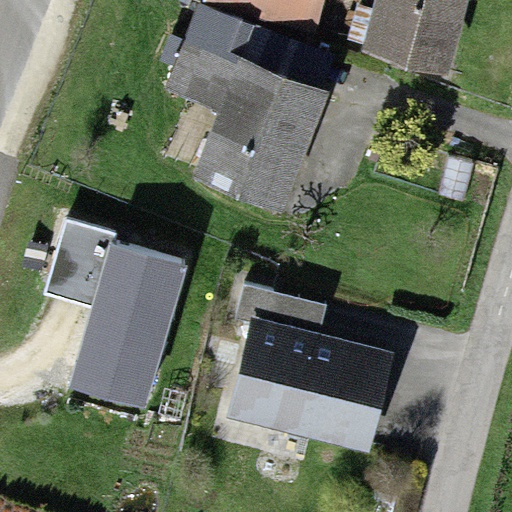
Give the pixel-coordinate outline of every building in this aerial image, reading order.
[(168,0),(197,11),(251,31),(308,52),(328,0),(168,0)] [(467,0),(372,0),(353,64),(438,90),(460,21),(467,0)] [(163,101),(217,121),(233,79),(251,31),(197,11),(163,101)] [(217,121),(192,188),(272,218),(313,109),(233,79),(217,121)] [(113,233),(65,220),(44,294),(90,307),(67,390),(148,413),(190,264),(111,242),(113,233)] [(233,317),(249,321),(225,416),(367,451),(391,353),(318,335),(325,304),(242,283),(233,317)]
